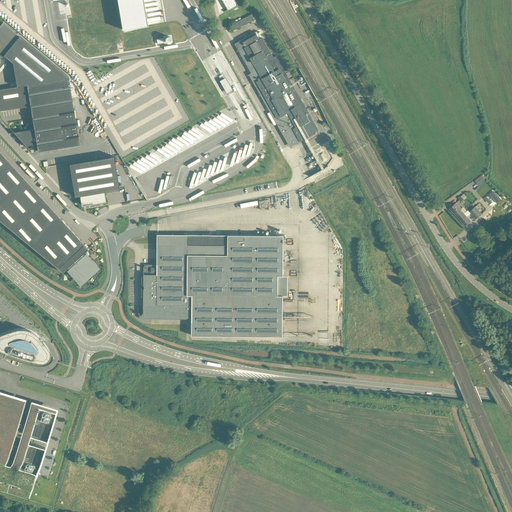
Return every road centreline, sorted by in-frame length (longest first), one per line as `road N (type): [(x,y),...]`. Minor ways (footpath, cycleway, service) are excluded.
road 1 (tertiary): [(511,309),(444,246),(304,0)]
road 2 (secondary): [(511,400),(250,372)]
road 3 (unclassified): [(112,246),(102,224),(71,208),(0,129)]
